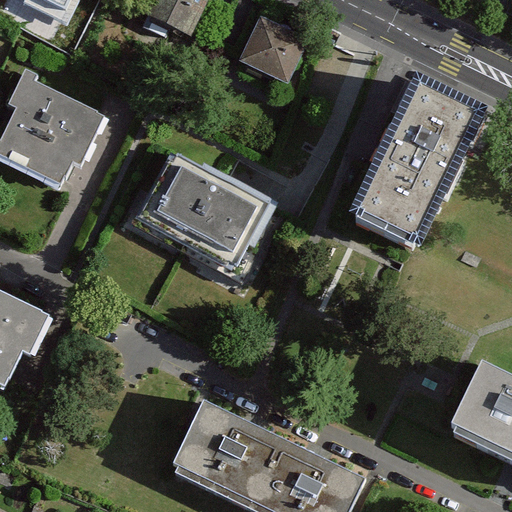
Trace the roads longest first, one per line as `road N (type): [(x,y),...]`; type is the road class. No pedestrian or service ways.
road 1 (residential): [(502,511),(141,329)]
road 2 (secondary): [(343,0),(511,81)]
